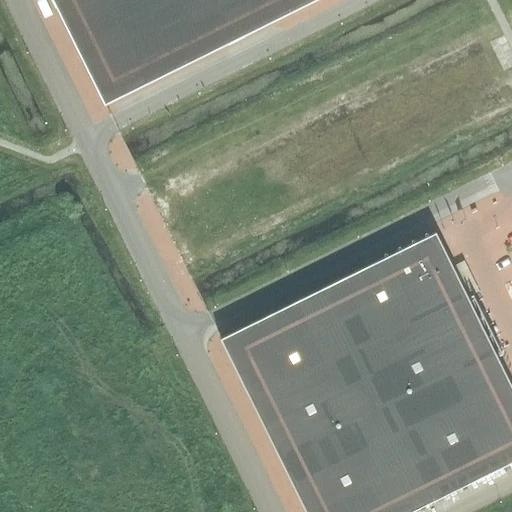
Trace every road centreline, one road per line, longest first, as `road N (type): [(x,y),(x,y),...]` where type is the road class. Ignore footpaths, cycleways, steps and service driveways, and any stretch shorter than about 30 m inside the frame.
road 1 (unclassified): [(362,0),(85,139),(181,333)]
road 2 (unclassified): [(181,333),(511,168)]
road 3 (unclassified): [(271,511),(181,333)]
